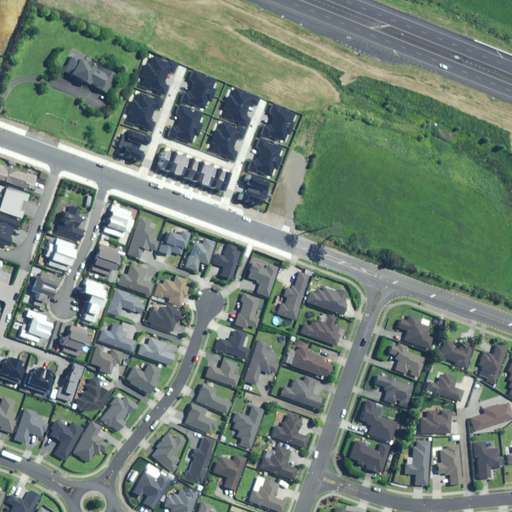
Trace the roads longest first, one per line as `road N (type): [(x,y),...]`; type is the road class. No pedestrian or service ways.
road 1 (secondary): [(384,279),(107,176)]
road 2 (motorway): [(511,92),(284,0)]
road 3 (residential): [(102,487),(185,375),(212,301)]
road 4 (tertiary): [(315,476),(384,279)]
road 5 (motorway): [(339,0),(511,69)]
road 6 (residential): [(107,176),(62,307)]
road 7 (secondary): [(511,324),(384,279)]
